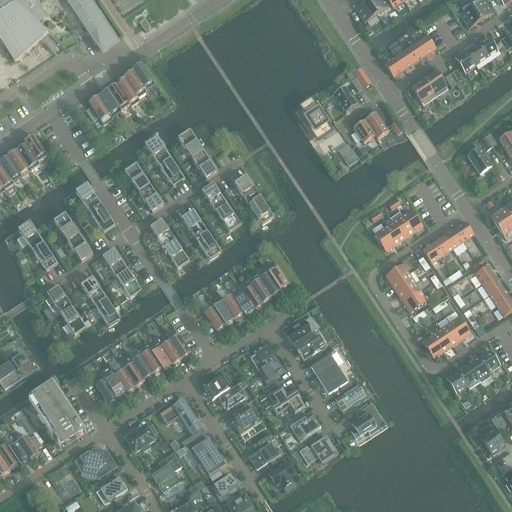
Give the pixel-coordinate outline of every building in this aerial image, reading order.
[(0,0),(0,41),(15,64),(48,34),(37,24),(47,17),(38,3),(41,0),(64,0),(102,56),(120,44),(117,40),(90,0),(0,0)] [(389,9),(383,0),(371,0),(367,2),(377,17),(389,9)] [(404,3),(401,0),(385,0),(393,10),(404,3)] [(493,15),(484,1),(472,8),(481,23),(493,15)] [(377,17),(367,2),(355,11),(356,11),(365,25),(377,17)] [(481,23),(472,8),(470,5),(462,10),(464,14),(459,17),(460,17),(469,31),(481,23)] [(459,11),(456,6),(451,10),(454,14),(459,11)] [(398,18),(395,13),(389,17),(392,22),(398,18)] [(145,21),(140,24),(146,33),(151,29),(145,21)] [(371,32),(368,27),(363,31),(366,35),(371,32)] [(436,51),(427,38),(416,45),(425,59),(436,51)] [(500,57),(488,39),(476,46),(489,64),(500,57)] [(505,39),(500,43),(506,53),(511,49),(505,39)] [(425,59),(416,45),(406,52),(415,66),(425,59)] [(489,64),(476,46),(466,53),(476,68),(478,71),(489,64)] [(415,66),(406,52),(395,59),(404,73),(415,66)] [(476,68),(466,53),(455,60),(466,75),(476,68)] [(404,73),(395,59),(384,66),(393,80),(404,73)] [(158,89),(142,65),(132,72),(133,73),(146,93),(154,87),(156,90),(158,89)] [(372,86),(361,70),(354,75),(357,80),(364,90),(364,91),(372,86)] [(455,72),(450,76),(457,86),(462,83),(455,72)] [(146,93),(133,73),(124,79),(126,82),(138,100),(146,95),(148,98),(149,97),(146,93)] [(448,92),(436,73),(424,81),(436,100),(448,92)] [(450,76),(445,79),(451,90),(457,86),(450,76)] [(364,90),(357,80),(352,83),(358,94),(364,90)] [(436,100),(424,81),(411,90),(423,108),(436,100)] [(142,106),(138,100),(126,82),(117,88),(131,109),(139,104),(141,107),(142,106)] [(131,109),(117,88),(116,86),(107,92),(121,114),(129,109),(131,112),(132,111),(131,109)] [(358,107),(353,100),(350,96),(345,89),(333,97),(346,115),(358,107)] [(121,114),(107,92),(98,98),(112,120),(120,115),(122,118),(123,117),(121,114)] [(112,120),(98,98),(89,105),(91,109),(86,113),(93,124),(99,120),(101,123),(109,118),(111,121),(112,120)] [(315,104),(302,112),(318,136),(331,128),(315,104)] [(389,134),(376,115),(365,123),(375,138),(377,142),(389,134)] [(430,120),(426,115),(421,118),(425,124),(430,120)] [(375,138),(365,123),(353,130),(364,146),(375,138)] [(403,134),(396,123),(391,127),(398,137),(403,134)] [(204,153),(197,143),(190,132),(183,137),(182,137),(178,140),(192,161),(204,153)] [(491,135),(486,139),(492,149),(498,146),(491,135)] [(511,160),(511,137),(510,135),(499,142),(511,161),(511,160)] [(50,161),(34,137),(24,143),(26,146),(38,164),(46,159),(48,162),(50,161)] [(492,149),(486,139),(480,143),(487,153),(492,149)] [(171,161),(164,150),(157,140),(146,147),(159,168),(171,161)] [(38,164),(26,146),(17,152),(31,173),(39,169),(41,172),(42,170),(38,164)] [(364,158),(357,148),(352,151),(354,155),(359,161),(364,158)] [(492,169),(480,151),(468,159),(480,177),(492,169)] [(31,173),(17,152),(8,158),(22,179),(30,175),(32,178),(33,176),(31,173)] [(218,174),(211,164),(204,153),(192,161),(206,181),(218,174)] [(354,155),(344,162),(349,168),(359,162),(359,161),(354,155)] [(24,182),(22,179),(8,158),(0,163),(0,165),(0,166),(13,185),(21,180),(23,184),(24,182)] [(185,181),(179,172),(171,161),(159,168),(173,189),(185,181)] [(13,185),(0,166),(0,165),(0,184),(5,193),(13,188),(15,191),(16,190),(13,185)] [(150,187),(143,177),(136,166),(129,171),(125,173),(139,194),(150,187)] [(260,199),(254,190),(246,178),(235,186),(248,206),(260,199)] [(101,207),(90,190),(88,186),(76,194),(90,214),(101,207)] [(164,207),(157,197),(150,186),(150,187),(139,194),(153,215),(164,207)] [(227,206),(220,196),(213,186),(202,193),(216,214),(227,206)] [(274,220),(269,212),(260,199),(248,206),(262,227),(274,220)] [(401,206),(397,201),(393,204),(396,209),(401,206)] [(494,207),(491,203),(486,206),(489,211),(494,207)] [(241,227),(234,216),(227,206),(216,214),(230,235),(241,227)] [(115,228),(101,207),(90,214),(104,235),(115,228)] [(511,221),(504,209),(490,218),(498,230),(511,221)] [(423,230),(411,211),(402,217),(414,236),(423,230)] [(207,233),(202,225),(194,213),(182,221),(196,241),(207,233)] [(383,218),(379,213),(375,216),(378,221),(383,218)] [(414,236),(402,217),(400,214),(390,220),(392,224),(393,223),(405,242),(414,236)] [(79,236),(73,226),(65,215),(58,220),(54,223),(68,244),(79,236)] [(378,221),(375,216),(370,219),(374,224),(378,221)] [(511,237),(511,220),(511,221),(498,230),(506,242),(511,237)] [(176,243),(169,232),(162,222),(150,230),(164,251),(176,243)] [(393,223),(392,224),(384,229),(396,248),(405,242),(393,223)] [(44,245),(36,234),(30,224),(19,232),(32,253),(44,245)] [(474,237),(465,224),(454,231),(463,245),(474,237)] [(396,248),(384,229),(374,236),(386,254),(396,248)] [(463,245),(454,231),(444,238),(453,252),(463,245)] [(221,254),(213,242),(207,233),(196,241),(210,262),(221,254)] [(93,257),(86,246),(79,236),(68,244),(82,264),(93,257)] [(453,252),(444,238),(433,245),(442,259),(453,252)] [(189,264),(182,253),(176,243),(164,251),(178,271),(182,269),(182,268),(189,264)] [(58,266),(52,257),(44,245),(32,253),(43,269),(37,273),(40,277),(46,273),(46,274),(58,266)] [(442,259),(433,245),(422,252),(432,266),(442,259)] [(128,272),(121,262),(114,251),(103,259),(116,280),(128,272)] [(426,264),(423,259),(418,262),(422,267),(426,264)] [(484,266),(481,261),(476,264),(480,269),(484,266)] [(430,270),(426,264),(422,267),(426,273),(430,270)] [(290,287),(276,266),(268,271),(266,268),(265,269),(267,272),(266,273),(281,293),(290,287)] [(392,288),(410,276),(404,266),(385,278),(392,288)] [(496,278),(489,268),(475,277),(482,288),(496,278)] [(142,293),(134,282),(130,275),(128,272),(116,280),(130,301),(134,298),(142,293)] [(462,277),(459,272),(454,276),(457,281),(462,277)] [(281,293),(266,273),(259,277),(257,274),(256,275),(258,278),(257,279),(272,299),(281,293)] [(398,297),(416,284),(410,276),(392,288),(398,297)] [(457,281),(454,276),(448,280),(452,284),(457,281)] [(438,282),(435,277),(430,280),(434,285),(438,282)] [(503,289),(496,278),(482,288),(489,298),(503,289)] [(272,299),(257,279),(250,283),(248,280),(246,281),(250,286),(263,305),(272,299)] [(107,300),(101,292),(93,280),(81,287),(95,308),(107,300)] [(112,289),(109,285),(110,284),(108,282),(104,285),(108,291),(112,289)] [(442,288),(438,282),(434,285),(437,291),(442,288)] [(404,306),(422,293),(416,284),(398,297),(404,306)] [(263,305),(250,286),(242,291),(240,288),(239,289),(241,292),(255,313),(263,307),(263,305)] [(72,309),(65,299),(59,288),(47,296),(50,300),(45,303),(53,315),(58,312),(61,317),(72,309)] [(510,299),(503,289),(489,298),(496,309),(510,299)] [(255,313),(241,292),(233,297),(231,293),(229,295),(244,316),(245,319),(255,313)] [(410,315),(428,303),(422,293),(404,306),(410,315)] [(244,316),(229,295),(222,300),(220,297),(219,298),(221,301),(220,301),(235,322),(244,316)] [(461,301),(458,296),(453,299),(457,305),(461,301)] [(511,313),(511,302),(510,299),(496,309),(503,319),(511,313)] [(121,321),(112,309),(107,300),(95,308),(109,329),(121,321)] [(235,322),(220,301),(213,306),(211,303),(210,304),(212,307),(226,328),(235,322)] [(465,307),(461,301),(457,305),(461,310),(465,307)] [(446,308),(443,304),(438,307),(441,312),(446,308)] [(226,328),(212,307),(204,312),(202,309),(200,310),(216,334),(226,328)] [(441,312),(438,307),(433,311),(436,315),(441,312)] [(86,330),(79,319),(72,309),(61,317),(75,338),(79,335),(86,330)] [(427,317),(424,313),(418,316),(421,321),(427,317)] [(421,321),(418,316),(413,320),(416,325),(421,321)] [(475,322),(472,317),(467,320),(471,325),(475,322)] [(471,337),(459,318),(449,325),(462,343),(471,337)] [(319,334),(320,334),(310,319),(286,335),(295,349),(297,348),(317,335),(319,334)] [(13,326),(10,322),(4,326),(7,330),(13,326)] [(479,328),(475,322),(471,325),(474,331),(479,328)] [(462,343),(449,325),(441,331),(453,349),(462,343)] [(156,331),(151,334),(156,341),(160,338),(156,331)] [(453,349),(441,331),(432,336),(444,355),(453,349)] [(191,355),(177,334),(169,339),(167,336),(166,337),(170,343),(182,361),(191,355)] [(325,344),(319,334),(317,335),(297,348),(299,351),(297,352),(304,362),(311,357),(312,358),(320,352),(318,349),(325,344)] [(444,355),(432,336),(422,343),(434,361),(444,355)] [(182,361),(170,343),(163,348),(161,345),(159,346),(173,367),(182,361)] [(173,367),(159,346),(152,351),(150,348),(148,349),(162,370),(164,373),(173,367)] [(5,356),(12,352),(9,347),(3,352),(5,356)] [(162,370),(148,349),(140,354),(138,351),(137,352),(139,355),(153,376),(162,370)] [(268,349),(250,361),(256,369),(252,372),(254,376),(259,373),(276,362),(268,349)] [(500,368),(490,352),(479,360),(489,375),(500,368)] [(244,362),(251,358),(248,353),(241,358),(244,362)] [(34,373),(28,365),(30,364),(25,355),(8,366),(21,385),(26,381),(25,379),(34,373)] [(153,376),(139,355),(132,360),(129,357),(128,358),(131,363),(144,382),(153,376)] [(314,368),(311,370),(328,397),(334,393),(348,384),(329,356),(313,366),(314,368)] [(489,375),(479,360),(468,367),(478,382),(479,382),(489,375)] [(276,362),(259,373),(267,384),(269,387),(271,390),(279,385),(275,379),(284,373),(276,362)] [(144,382),(131,363),(124,367),(121,364),(120,365),(122,369),(136,389),(136,390),(145,384),(144,382)] [(21,385),(8,366),(0,371),(0,384),(5,392),(14,386),(15,388),(21,385)] [(478,382),(468,367),(458,374),(468,389),(467,389),(469,392),(481,385),(479,382),(478,382)] [(136,389),(122,369),(115,373),(113,370),(111,371),(112,373),(126,394),(127,395),(136,389)] [(126,394),(112,373),(105,378),(103,375),(101,376),(103,379),(117,400),(126,394)] [(468,389),(458,374),(447,381),(457,396),(467,389),(468,389)] [(117,400),(103,379),(95,384),(93,381),(94,380),(92,376),(89,378),(92,383),(107,406),(117,400)] [(511,380),(508,376),(503,379),(506,384),(511,380)] [(212,386),(204,391),(212,403),(214,402),(220,398),(221,398),(234,389),(226,377),(212,386)] [(222,400),(220,401),(222,403),(221,404),(225,410),(226,409),(227,412),(246,400),(241,392),(247,388),(244,383),(234,389),(221,398),(222,400)] [(85,435),(61,398),(53,386),(32,400),(55,436),(53,438),(62,450),(64,449),(85,435)] [(359,386),(335,401),(338,405),(336,406),(343,417),(369,400),(362,389),(361,390),(359,386)] [(306,410),(300,402),(301,401),(296,392),(287,398),(282,389),(269,398),(274,406),(271,408),(277,417),(289,409),(295,417),(306,410)] [(203,431),(184,401),(160,416),(167,426),(179,418),(192,438),(203,431)] [(471,407),(468,403),(462,406),(465,411),(471,407)] [(261,423),(253,411),(249,404),(232,415),(236,422),(234,423),(237,427),(235,428),(240,436),(254,427),(255,428),(258,426),(257,426),(261,423)] [(383,423),(372,405),(356,416),(360,421),(359,421),(360,422),(352,427),(355,431),(352,433),(356,440),(359,438),(360,439),(368,433),(369,435),(376,430),(375,428),(380,425),(383,423)] [(506,426),(499,415),(494,419),(494,420),(501,429),(506,426)] [(300,444),(320,431),(316,424),(314,425),(311,421),(308,423),(305,418),(290,428),(293,433),(300,444)] [(501,429),(494,420),(491,422),(498,432),(501,429)] [(149,446),(155,442),(153,438),(158,435),(153,426),(147,430),(146,428),(126,441),(135,455),(142,450),(144,454),(151,450),(149,446)] [(506,448),(502,441),(494,429),(480,438),(492,458),(506,448)] [(37,452),(42,448),(41,446),(43,444),(37,433),(34,435),(35,437),(29,441),(27,438),(20,443),(18,440),(16,441),(30,462),(39,456),(37,452)] [(267,450),(250,461),(257,472),(282,456),(278,449),(282,446),(276,437),(264,445),(267,450)] [(307,448),(299,453),(308,467),(318,460),(323,468),(339,457),(326,438),(311,449),(309,451),(307,448)] [(218,454),(210,442),(209,440),(188,454),(197,467),(218,454)] [(19,465),(21,468),(30,462),(16,441),(9,446),(7,443),(5,444),(19,465)] [(180,451),(175,443),(170,446),(176,454),(180,451)] [(19,465),(5,444),(0,447),(0,456),(10,471),(19,465)] [(180,451),(176,454),(180,460),(184,457),(187,455),(183,450),(180,451)] [(117,468),(107,453),(100,458),(96,451),(75,464),(83,475),(101,479),(117,468)] [(225,466),(218,454),(197,467),(205,481),(227,467),(226,465),(225,466)] [(162,471),(152,477),(163,495),(180,484),(174,474),(183,468),(174,455),(159,465),(162,471)] [(10,471),(0,456),(0,475),(2,479),(11,473),(10,471)] [(295,476),(288,465),(269,477),(276,488),(280,485),(284,490),(294,484),(290,479),(295,476)] [(236,489),(237,488),(231,477),(212,490),(219,500),(228,494),(230,497),(238,492),(236,489)] [(105,507),(128,492),(119,480),(97,494),(105,507)] [(202,482),(196,486),(199,491),(205,488),(202,482)] [(255,511),(245,497),(224,510),(225,511),(255,511)]
